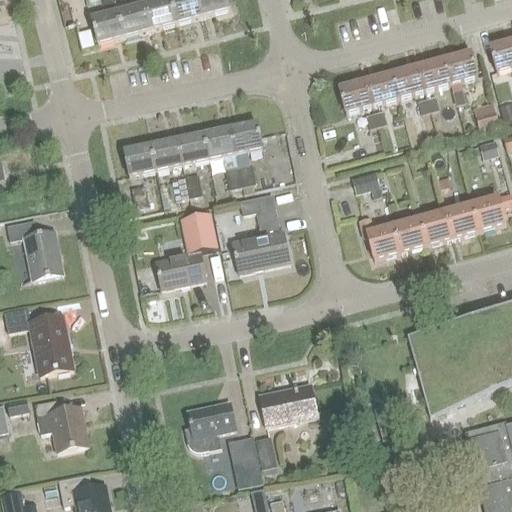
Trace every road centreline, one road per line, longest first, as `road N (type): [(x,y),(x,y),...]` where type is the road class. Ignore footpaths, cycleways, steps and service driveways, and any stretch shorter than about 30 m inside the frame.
road 1 (residential): [(116,359),(69,118)]
road 2 (residential): [(338,309),(288,70)]
road 3 (residential): [(288,70),(511,12)]
road 4 (residential): [(116,359),(338,309)]
road 5 (residential): [(69,118),(288,70)]
road 6 (residential): [(338,309),(511,262)]
road 7 (residential): [(149,511),(116,359)]
road 8 (residential): [(69,118),(44,0)]
